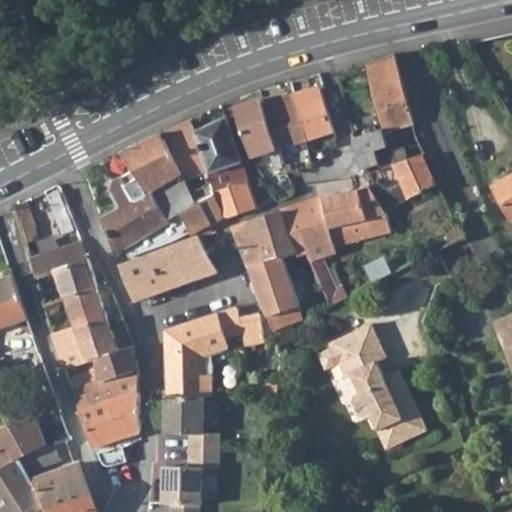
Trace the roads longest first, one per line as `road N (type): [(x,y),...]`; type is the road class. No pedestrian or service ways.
road 1 (tertiary): [(0,188),(219,81),(295,53),(511,0)]
road 2 (unknown): [(428,18),(511,236)]
road 3 (residential): [(137,325),(149,359),(153,423),(134,511)]
road 4 (residential): [(137,325),(235,285),(212,230)]
